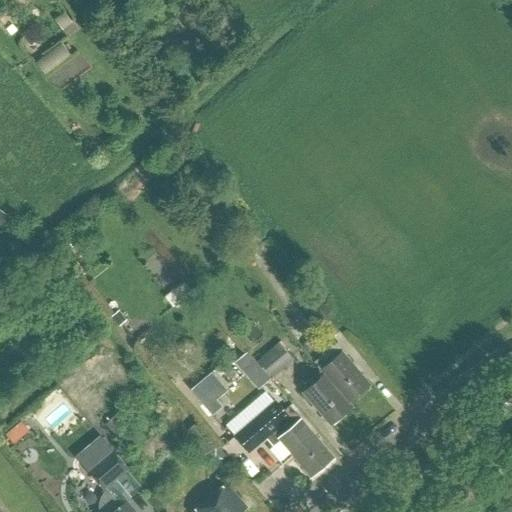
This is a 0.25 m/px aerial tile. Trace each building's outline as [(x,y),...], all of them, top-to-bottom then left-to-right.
[(55,43),(31,63),(39,73),(63,53),(55,43)] [(317,300),(305,310),(330,340),(343,330),(317,300)] [(297,359),(281,342),(259,362),(275,379),(297,359)] [(320,370),(324,375),(351,407),(351,406),(348,402),(369,384),(341,352),(320,370)] [(210,375),(189,392),(209,416),(219,408),(214,402),(225,394),(210,375)] [(303,393),(330,425),(351,407),(324,375),(303,393)] [(290,452),(311,477),(333,458),(289,406),(283,411),(275,401),(234,437),(247,452),(268,435),(274,442),(280,437),(292,451),(290,452)] [(106,425),(116,436),(115,437),(127,450),(138,440),(123,424),(126,421),(119,413),(106,425)] [(21,423),(6,436),(14,445),(29,432),(21,423)] [(227,458),(198,423),(187,432),(216,467),(214,469),(224,482),(239,470),(228,457),(227,458)] [(86,470),(104,490),(106,489),(120,505),(139,489),(124,471),(129,467),(112,448),(86,470)] [(244,511),(242,510),(246,507),(227,484),(192,511),(244,511)] [(113,511),(134,511),(126,501),(113,511)]
